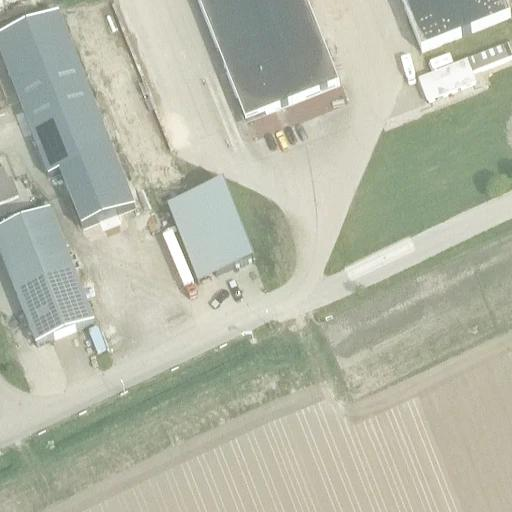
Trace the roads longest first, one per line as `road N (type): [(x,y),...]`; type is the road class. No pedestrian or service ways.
road 1 (unclassified): [(8,428),(309,291)]
road 2 (residential): [(309,291),(376,67),(348,0)]
road 3 (unclassified): [(309,291),(511,197)]
